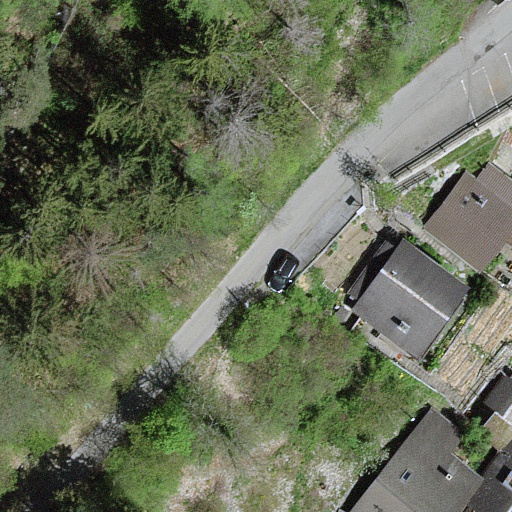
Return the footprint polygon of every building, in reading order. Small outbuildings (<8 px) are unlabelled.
[(479,261),(511,217),(511,181),(492,167),(479,185),(467,176),(430,224),(479,261)] [(464,291),(403,245),(397,252),(387,244),(352,290),(367,301),(362,307),(419,350),(464,291)] [(511,377),(506,373),(487,401),(511,417),(511,377)] [(460,438),(435,415),(347,511),(453,511),(482,480),(449,451),(460,438)] [(486,511),(511,511),(511,453),(475,504),(486,511)]
